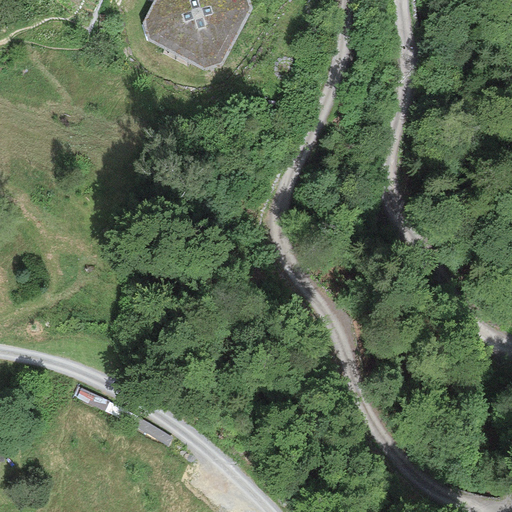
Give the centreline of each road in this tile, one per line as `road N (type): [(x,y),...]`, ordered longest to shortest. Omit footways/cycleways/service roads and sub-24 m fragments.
road 1 (track): [(346,0),(340,53),(272,204),(280,263),(335,315),(358,403),(391,452),(436,493),(478,511)]
road 2 (track): [(511,346),(471,322),(406,235),(390,198),(388,161),(408,63),(400,0)]
road 3 (track): [(270,511),(241,476),(164,417),(122,393),(0,355)]
